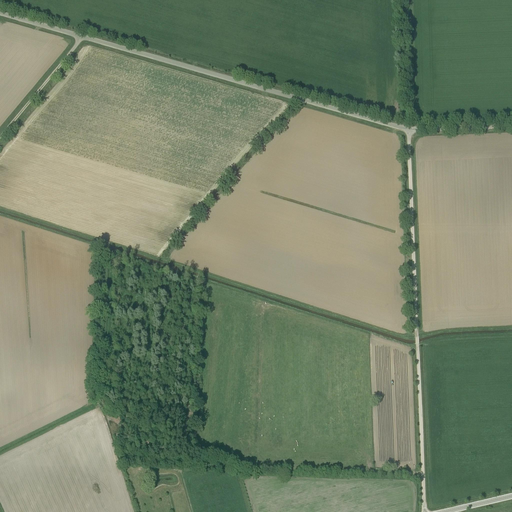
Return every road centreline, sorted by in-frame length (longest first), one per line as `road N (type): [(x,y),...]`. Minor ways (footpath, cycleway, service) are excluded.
road 1 (unclassified): [(511,127),(391,126),(0,12)]
road 2 (track): [(408,128),(417,345)]
road 3 (track): [(417,345),(425,511)]
road 4 (track): [(0,138),(85,36)]
